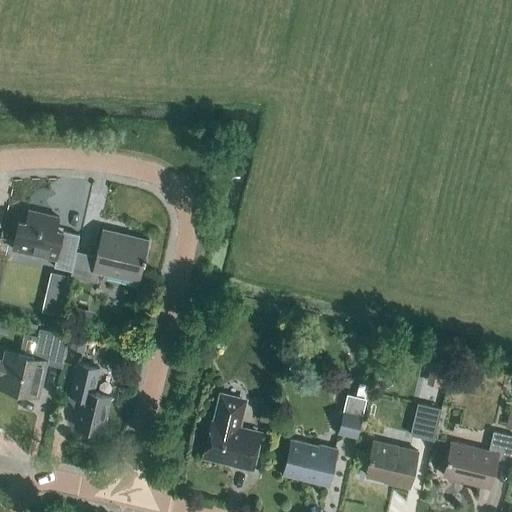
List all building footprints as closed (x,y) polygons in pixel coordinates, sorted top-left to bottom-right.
[(57,228),(60,217),(28,209),(24,226),(19,225),(20,220),(19,219),(12,248),(13,248),(14,243),(33,248),(32,252),(56,258),(54,266),(71,270),(80,234),(57,228)] [(147,240),(103,229),(104,227),(102,227),(96,254),(77,250),(71,275),(96,281),(99,270),(138,279),(136,290),(137,291),(149,238),(148,237),(147,240)] [(45,295),(42,309),(60,313),(63,299),(45,295)] [(93,309),(76,306),(73,323),(90,326),(93,309)] [(61,367),(69,335),(39,328),(35,342),(24,339),(20,356),(5,353),(3,362),(0,361),(0,383),(39,393),(46,364),(61,367)] [(305,344),(295,347),(298,356),(308,353),(305,344)] [(105,428),(107,417),(106,417),(111,395),(94,391),(99,367),(78,362),(71,389),(83,392),(75,425),(102,432),(103,427),(105,428)] [(241,426),(248,398),(218,391),(212,419),(210,419),(201,458),(253,470),(262,431),(241,426)] [(357,437),(366,398),(346,393),(337,433),(357,437)] [(439,407),(441,399),(425,396),(423,404),(417,402),(410,434),(434,440),(441,408),(439,407)] [(272,423),(276,407),(262,404),(259,420),(272,423)] [(511,461),(511,454),(511,434),(494,430),(489,450),(451,441),(443,475),(471,481),(470,483),(490,487),(497,458),(511,461)] [(320,445),(291,439),(283,474),(328,484),(337,448),(320,444),(320,445)] [(409,487),(418,450),(373,440),(369,457),(371,457),(367,475),(393,481),(392,483),(409,487)]
